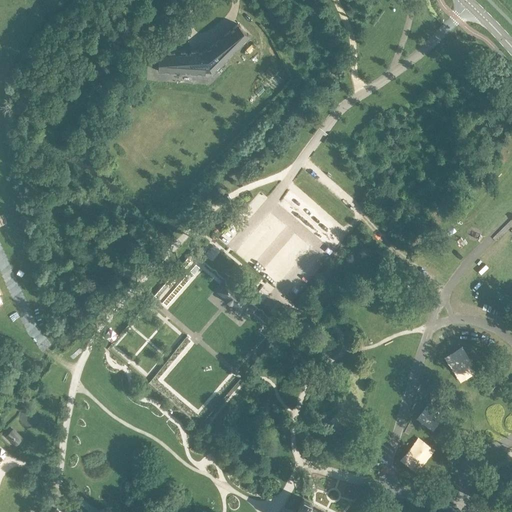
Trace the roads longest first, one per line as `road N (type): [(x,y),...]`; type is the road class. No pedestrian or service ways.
road 1 (track): [(79,371),(107,319),(213,207),(300,163)]
road 2 (track): [(57,484),(79,371),(57,358)]
